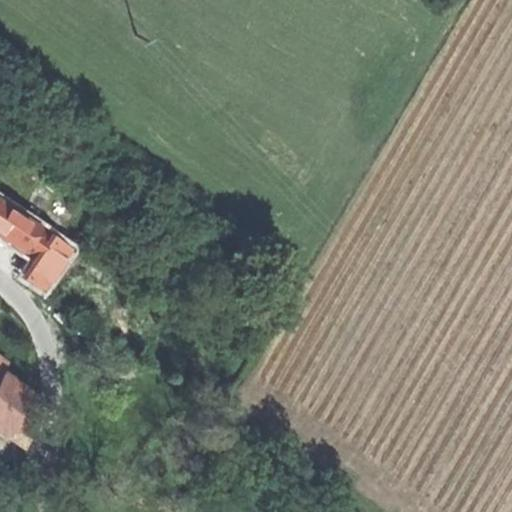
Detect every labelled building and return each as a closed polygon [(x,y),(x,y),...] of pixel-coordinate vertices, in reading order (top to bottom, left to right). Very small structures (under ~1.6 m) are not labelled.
[(0,235),(18,247),(33,225),(15,212),(8,208),(0,201),(0,235)] [(18,247),(30,256),(46,233),(33,225),(18,247)] [(18,273),(39,287),(66,248),(46,233),(30,256),(18,273)] [(50,321),(61,328),(68,318),(58,310),(50,321)] [(186,337),(192,327),(175,316),(168,325),(186,337)] [(0,397),(11,382),(0,373),(0,397)] [(30,396),(11,382),(0,397),(0,429),(21,445),(32,417),(21,409),(30,396)]
